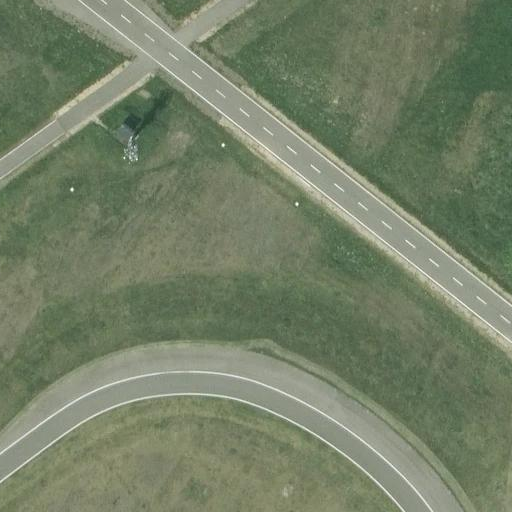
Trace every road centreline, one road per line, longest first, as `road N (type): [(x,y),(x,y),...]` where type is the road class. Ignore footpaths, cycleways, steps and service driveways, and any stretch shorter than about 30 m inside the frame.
road 1 (unknown): [(0,466),(128,390),(210,384),(301,411),(380,470),(417,511)]
road 2 (unknown): [(0,174),(243,0)]
